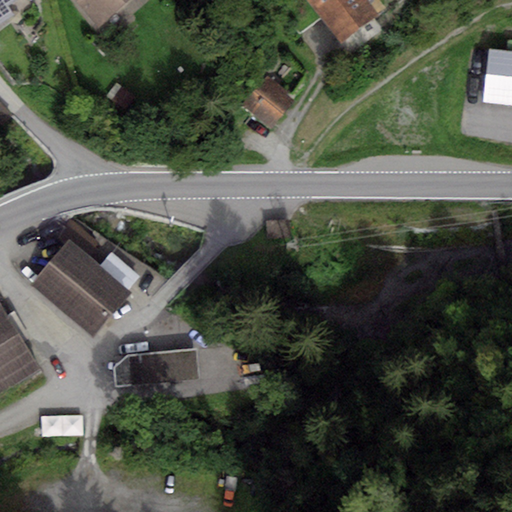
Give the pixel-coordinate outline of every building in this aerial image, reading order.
[(0,0),(0,23),(13,15),(6,6),(14,0),(0,0)] [(72,0),(98,28),(130,0),(72,0)] [(307,0),(340,44),(377,17),(367,3),(370,0),(307,0)] [(511,53),(489,51),(483,105),(511,108),(511,53)] [(293,102),(286,96),(287,94),(267,76),(242,106),(262,123),(269,130),(293,102)] [(288,222),(265,222),(265,240),(289,240),(288,222)] [(133,297),(68,244),(29,289),(90,344),(133,297)] [(0,398),(41,373),(0,307),(0,398)] [(124,357),(112,369),(114,389),(199,382),(195,352),(124,357)] [(44,439),(83,437),(82,420),(43,422),(44,439)]
